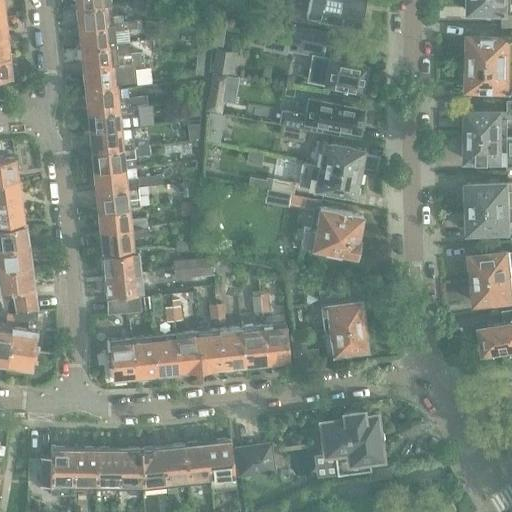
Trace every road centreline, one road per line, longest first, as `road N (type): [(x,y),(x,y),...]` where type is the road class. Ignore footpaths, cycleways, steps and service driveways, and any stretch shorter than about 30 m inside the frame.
road 1 (residential): [(428,374),(415,272),(412,0)]
road 2 (residential): [(75,404),(175,405),(428,374)]
road 3 (residential): [(45,114),(65,209),(75,404)]
road 4 (residential): [(511,511),(444,409)]
